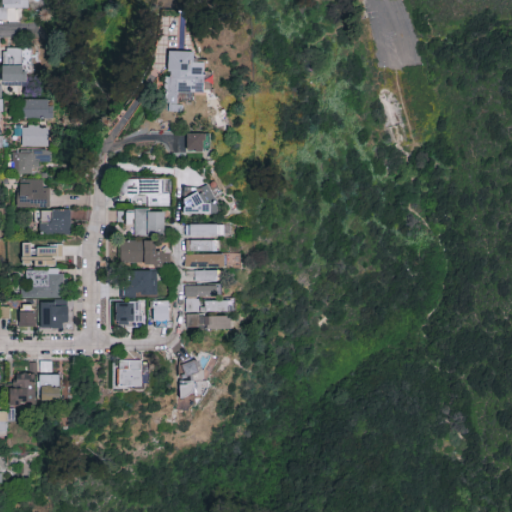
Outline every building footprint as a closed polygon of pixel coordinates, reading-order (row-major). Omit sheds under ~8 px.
[(3,80),(27,80),(27,71),(31,71),(32,46),(3,45),(3,80)] [(203,90),(204,60),(193,60),(194,50),(169,49),(168,74),(167,74),(166,109),(179,110),(180,90),(203,90)] [(48,97),(22,98),(22,117),(53,116),(53,105),(48,105),(48,97)] [(49,125),(22,125),(22,145),(48,145),(49,125)] [(187,149),(204,149),(205,131),(187,131),(187,149)] [(13,150),(13,172),(37,172),(37,160),(51,160),(51,149),(13,150)] [(50,186),(43,186),(43,178),(18,177),(18,205),(49,206),(50,186)] [(171,177),(122,177),(121,192),(131,192),(131,203),(170,204),(171,177)] [(214,211),(213,184),(184,185),(185,212),(214,211)] [(71,208),(40,208),(40,233),(71,232),(71,208)] [(164,234),(165,208),(135,208),(135,233),(164,234)] [(126,228),(134,228),(134,210),(126,209),(126,228)] [(186,234),(225,233),(225,222),(186,222),(186,234)] [(155,238),(120,239),(121,262),(170,261),(170,250),(155,251),(155,238)] [(217,249),(217,238),(187,238),(186,249),(217,249)] [(156,240),(157,250),(169,249),(169,239),(156,240)] [(56,264),(56,255),(62,255),(63,245),(31,244),(31,241),(22,241),(22,264),(56,264)] [(224,252),(185,252),(185,265),(224,265),(224,252)] [(23,296),(62,297),(63,268),(24,268),(23,296)] [(157,268),(131,268),(131,282),(125,282),(125,294),(157,295),(157,268)] [(195,279),(218,280),(218,269),(195,268),(195,279)] [(216,295),(216,283),(185,284),(186,311),(199,310),(199,295),(216,295)] [(40,300),(41,325),(68,324),(68,299),(40,300)] [(169,319),(169,299),(153,299),(154,319),(169,319)] [(206,310),(226,310),(226,299),(206,299),(206,310)] [(116,300),(115,324),(141,325),(141,300),(116,300)] [(20,325),(35,325),(35,303),(20,303),(20,325)] [(0,315),(10,316),(10,305),(0,304),(0,315)] [(206,328),(231,327),(231,314),(206,314),(206,328)] [(141,359),(119,358),(119,384),(141,385),(141,359)] [(181,360),(180,395),(205,395),(206,368),(197,368),(197,360),(181,360)] [(35,403),(36,372),(12,372),(11,403),(35,403)] [(40,399),(59,399),(60,372),(41,372),(40,399)] [(0,429),(8,429),(7,409),(0,409),(0,429)]
